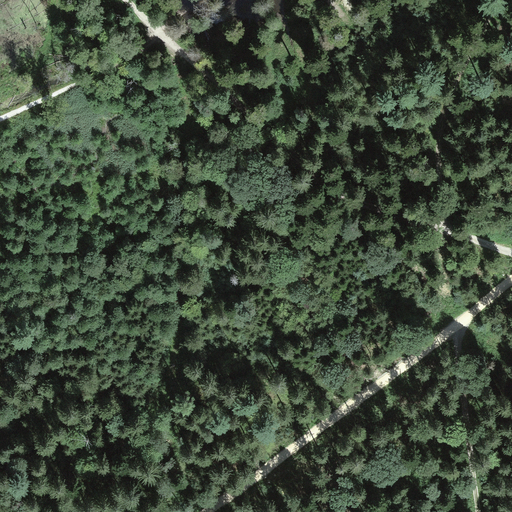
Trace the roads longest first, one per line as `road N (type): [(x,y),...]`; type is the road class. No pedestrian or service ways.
road 1 (track): [(205,511),(511,280)]
road 2 (track): [(163,42),(351,202),(446,231)]
road 3 (track): [(446,231),(439,131),(496,0)]
road 4 (track): [(455,323),(478,511)]
road 5 (track): [(163,42),(0,121)]
